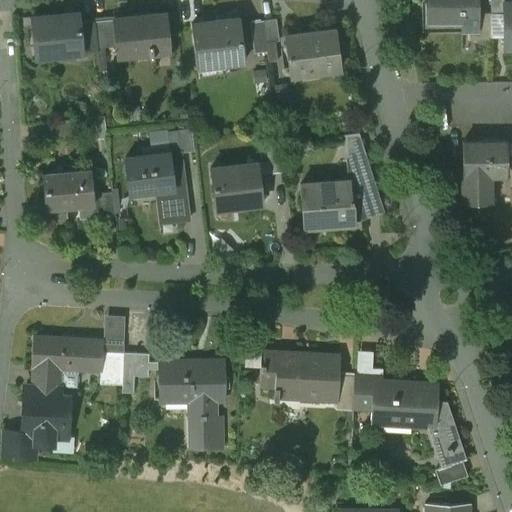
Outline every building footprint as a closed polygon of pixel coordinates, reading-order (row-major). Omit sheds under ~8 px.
[(477,0),(427,0),(427,2),(431,2),(431,19),(427,19),(428,21),(462,20),(462,30),(469,30),(478,30),(477,12),(477,0)] [(503,0),(490,0),(491,11),(491,13),(503,13),(503,1),(504,1),(503,0)] [(511,0),(504,1),(503,1),(503,13),(503,39),(504,39),(511,38),(511,0)] [(491,13),(491,11),(477,12),(478,30),(469,30),(469,39),(491,38),(491,13)] [(168,12),(115,18),(118,44),(119,53),(150,50),(151,55),(155,55),(154,51),(172,49),(168,12)] [(81,13),(34,17),(37,57),(99,51),(98,47),(98,45),(84,46),(82,22),(81,13)] [(115,18),(96,20),(98,45),(98,47),(118,44),(115,18)] [(240,18),(192,23),(197,66),(224,63),(224,65),(245,62),(240,18)] [(96,20),(82,22),(84,46),(98,45),(96,20)] [(277,20),(263,22),(266,42),(279,40),(277,20)] [(263,22),(251,23),(254,53),(267,52),(266,42),(263,22)] [(336,27),(283,34),(288,74),(294,73),(293,68),(320,64),(321,70),(341,67),(336,27)] [(78,118),(42,122),(43,137),(79,134),(78,118)] [(192,128),(177,130),(180,152),(184,152),(195,151),(192,128)] [(382,209),(361,134),(345,136),(347,179),(353,179),(355,211),(382,209)] [(508,141),(465,142),(466,200),(492,200),(492,175),(509,174),(508,141)] [(281,148),(267,150),(270,173),(284,171),(281,148)] [(170,151),(126,155),(129,187),(157,185),(159,204),(188,201),(184,152),(180,152),(171,153),(170,151)] [(260,163),(212,167),(215,201),(244,198),(244,204),(263,203),(260,163)] [(90,167),(42,171),(44,206),(47,206),(65,204),(92,202),(93,202),(92,191),(90,167)] [(347,179),(301,182),(304,226),(355,222),(355,211),(353,179),(347,179)] [(113,189),(92,191),(93,202),(92,202),(93,216),(115,214),(113,189)] [(65,204),(47,206),(48,218),(66,217),(65,204)] [(104,338),(33,334),(31,367),(33,367),(31,385),(60,387),(60,386),(53,385),(54,368),(78,370),(100,371),(100,382),(123,384),(123,375),(124,351),(103,350),(104,338)] [(341,352),(295,349),(294,352),(265,350),(264,363),(262,363),(261,385),(277,386),(276,399),(280,400),(280,388),(304,389),(304,397),(337,399),(339,399),(340,370),(341,352)] [(149,353),(124,351),(123,375),(123,376),(123,374),(135,375),(148,375),(149,353)] [(224,360),(159,360),(159,400),(198,400),(198,416),(216,416),(216,400),(224,400),(224,360)] [(78,370),(54,368),(53,385),(60,386),(77,387),(78,370)] [(354,371),(340,370),(339,399),(337,399),(336,407),(352,408),(354,371)] [(374,372),(354,371),(352,408),(373,409),(374,372)] [(438,383),(382,379),(382,372),(374,372),(373,409),(372,421),(430,423),(440,453),(438,454),(442,465),(467,457),(449,399),(438,399),(438,383)] [(135,375),(123,374),(123,376),(123,375),(123,384),(122,391),(134,392),(135,375)] [(60,387),(31,385),(31,386),(25,385),(24,404),(27,404),(27,414),(24,414),(23,431),(23,433),(36,434),(66,436),(69,396),(60,395),(60,387)] [(198,416),(187,416),(187,447),(222,447),(222,416),(198,416)] [(36,434),(23,433),(23,431),(5,430),(3,455),(35,457),(36,434)] [(469,511),(470,502),(425,502),(424,511),(469,511)]
